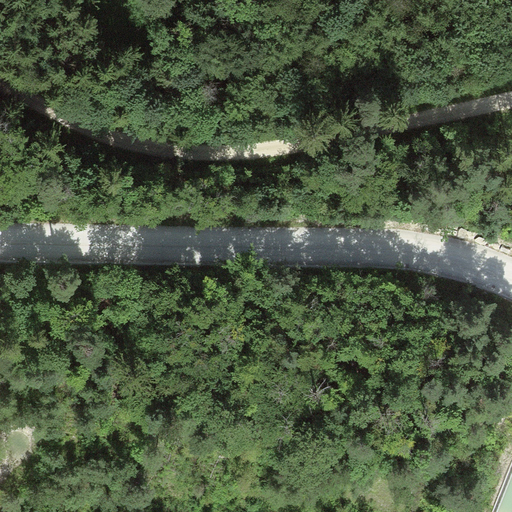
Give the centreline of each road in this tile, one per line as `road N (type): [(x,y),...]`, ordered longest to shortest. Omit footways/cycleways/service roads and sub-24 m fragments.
road 1 (track): [(0,83),(117,142),(168,153),(228,155),(511,106)]
road 2 (track): [(0,242),(396,244),(511,273)]
